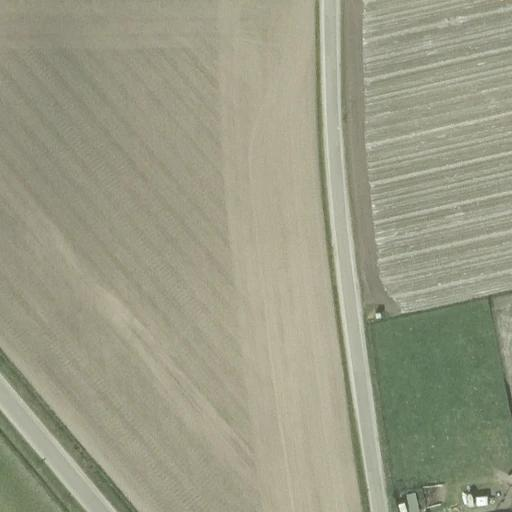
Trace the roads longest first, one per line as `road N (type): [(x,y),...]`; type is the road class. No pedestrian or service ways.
road 1 (unclassified): [(379,511),(320,0)]
road 2 (unclassified): [(96,511),(0,396)]
